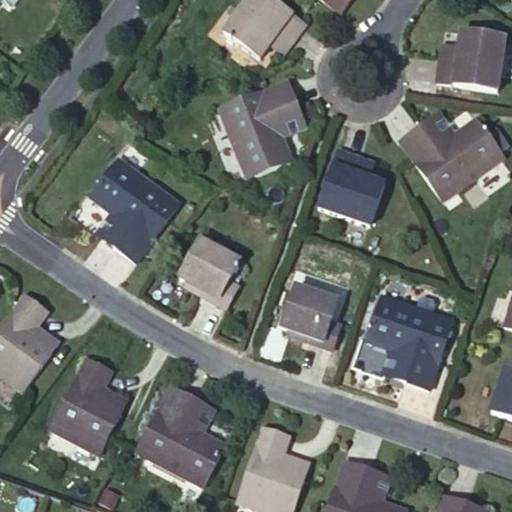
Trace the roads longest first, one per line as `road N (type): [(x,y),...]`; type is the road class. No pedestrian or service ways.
road 1 (residential): [(511,467),(232,372),(0,227)]
road 2 (residential): [(0,181),(134,0)]
road 3 (residential): [(370,43),(390,77),(381,96),(363,106),(342,103),(327,88),(329,55)]
